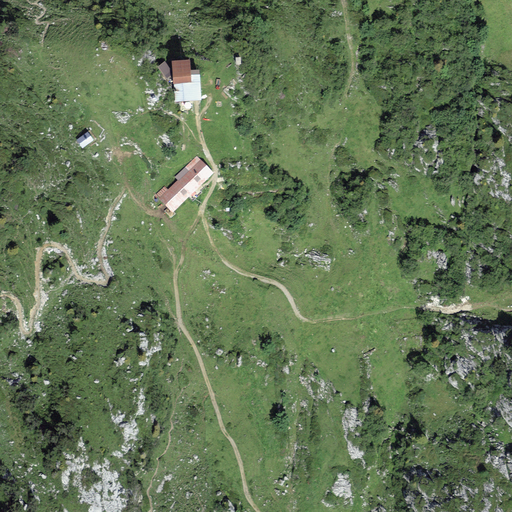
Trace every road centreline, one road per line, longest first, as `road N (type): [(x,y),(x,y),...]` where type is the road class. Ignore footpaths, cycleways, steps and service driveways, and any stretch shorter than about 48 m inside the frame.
road 1 (track): [(201,215),(174,277),(179,321),(258,511)]
road 2 (track): [(201,215),(222,258),(276,283),(310,322)]
road 3 (track): [(196,100),(216,178),(201,215)]
